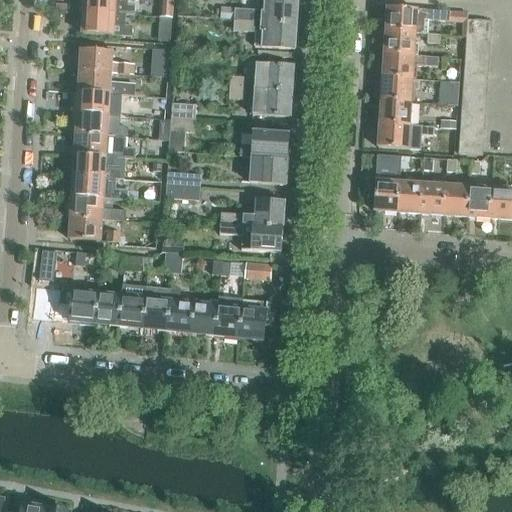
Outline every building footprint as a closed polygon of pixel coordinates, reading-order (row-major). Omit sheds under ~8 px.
[(120,6),(120,0),(79,0),(79,13),(83,13),(113,15),(119,16),(133,17),(134,6),(120,6)] [(160,0),(159,19),(171,19),(171,0),(160,0)] [(257,0),(257,12),(234,10),(233,20),(296,25),(297,0),(257,0)] [(220,9),(220,19),(233,20),(234,10),(220,9)] [(385,33),(415,35),(427,35),(428,21),(448,23),(449,13),(387,9),(385,33)] [(119,27),(119,16),(113,15),(83,13),(81,35),(132,38),(133,28),(119,27)] [(296,25),(233,20),(233,32),(255,34),(254,48),(267,49),(267,48),(294,50),(296,25)] [(466,35),(489,37),(490,23),(467,22),(466,35)] [(159,36),(168,37),(169,24),(160,23),(159,36)] [(414,58),(417,58),(418,46),(415,46),(415,35),(385,33),(384,56),(414,58)] [(466,47),(489,49),(489,37),(466,35),(466,47)] [(439,46),(439,36),(427,36),(426,45),(439,46)] [(465,59),(488,61),(489,49),(466,47),(465,59)] [(81,51),(80,73),(110,75),(116,76),(130,76),(131,66),(117,65),(111,64),(111,53),(81,51)] [(153,51),(151,78),(167,79),(169,52),(153,51)] [(413,67),(437,69),(438,59),(417,58),(414,58),(384,56),(382,79),(412,81),(413,67)] [(465,59),(464,71),(487,73),(488,61),(465,59)] [(262,67),(261,81),(264,82),(264,91),(291,93),(293,67),(265,66),(265,67),(262,67)] [(463,83),(486,85),(487,73),(464,71),(463,83)] [(80,73),(78,94),(109,96),(115,97),(135,98),(136,87),(115,86),(109,85),(110,75),(80,73)] [(230,78),(229,89),(244,90),(244,79),(230,78)] [(380,102),(411,104),(412,81),(382,79),(380,102)] [(459,84),(449,83),(447,106),(457,107),(459,84)] [(462,95),(486,97),(486,85),(463,83),(462,95)] [(243,101),(244,90),(229,89),(228,100),(243,101)] [(253,91),(251,116),(290,118),(291,93),(264,91),(253,91)] [(75,93),(74,114),(107,117),(120,118),(127,119),(128,107),(108,106),(109,96),(78,94),(75,93)] [(462,107),(485,109),(486,97),(462,95),(462,107)] [(379,125),(410,127),(410,126),(413,126),(413,115),(410,115),(411,104),(380,102),(379,125)] [(195,121),(196,107),(171,105),(171,119),(195,121)] [(461,119),(484,121),(485,109),(462,107),(461,119)] [(74,114),(73,125),(76,125),(75,135),(106,137),(106,138),(126,139),(126,128),(119,128),(120,118),(107,117),(74,114)] [(194,135),(195,121),(171,119),(170,121),(169,142),(168,153),(184,154),(186,134),(194,135)] [(460,131),(483,133),(484,121),(461,119),(460,131)] [(160,121),(158,141),(169,142),(170,121),(160,121)] [(456,123),(440,121),(439,130),(455,131),(456,123)] [(410,127),(379,125),(377,149),(420,152),(421,138),(433,138),(433,129),(410,128),(410,127)] [(483,133),(460,131),(459,143),(482,145),(483,133)] [(252,134),(251,158),(287,160),(288,135),(261,133),(261,134),(252,134)] [(71,147),(70,156),(74,156),(104,158),(104,159),(117,160),(135,161),(136,150),(125,149),(126,139),(106,138),(106,137),(75,135),(75,148),(71,147)] [(482,157),(482,145),(459,143),(459,155),(482,157)] [(74,156),(73,177),(103,179),(103,180),(115,181),(132,182),(132,171),(116,170),(117,160),(104,159),(104,158),(74,156)] [(401,158),(377,157),(376,169),(400,171),(401,158)] [(251,158),(249,184),(257,185),(257,184),(285,186),(287,160),(251,158)] [(410,159),(401,158),(400,171),(409,171),(410,159)] [(432,173),(433,160),(423,160),(422,172),(432,173)] [(455,174),(456,162),(447,161),(446,174),(455,174)] [(152,172),(160,173),(161,163),(153,163),(152,172)] [(479,176),(480,164),(470,163),(469,175),(479,176)] [(200,189),(200,177),(167,174),(166,187),(200,189)] [(73,177),(71,198),(102,200),(102,201),(126,202),(127,191),(115,191),(115,181),(103,180),(103,179),(73,177)] [(373,212),(397,214),(399,183),(375,182),(373,212)] [(397,214),(420,215),(422,185),(399,183),(397,214)] [(420,215),(444,217),(446,187),(422,185),(420,215)] [(199,203),(200,189),(166,187),(165,200),(199,203)] [(444,217),(467,219),(469,188),(446,187),(444,217)] [(467,219),(490,220),(492,190),(469,188),(467,219)] [(490,220),(511,221),(511,191),(492,190),(490,220)] [(68,198),(66,219),(70,220),(100,222),(125,224),(125,213),(101,211),(102,201),(102,200),(71,198),(68,198)] [(220,215),(220,224),(282,228),(284,203),(256,201),(256,203),(252,202),(251,218),(244,217),(244,216),(220,215)] [(99,243),(100,222),(70,220),(69,241),(99,243)] [(282,228),(220,224),(219,236),(241,238),(240,251),(281,254),(282,228)] [(124,248),(125,239),(120,239),(120,234),(106,233),(105,244),(118,244),(119,248),(124,248)] [(183,256),(184,245),(161,243),(161,255),(183,256)] [(54,277),(57,251),(46,250),(43,276),(54,277)] [(84,269),(85,255),(76,254),(75,268),(84,269)] [(123,271),(125,258),(116,257),(115,270),(123,271)] [(134,259),(125,258),(123,271),(132,272),(134,259)] [(172,275),(173,261),(164,260),(163,274),(172,275)] [(182,262),(173,261),(172,275),(181,275),(182,262)] [(211,277),(220,278),(222,264),(213,263),(211,277)] [(230,265),(222,264),(220,278),(228,279),(230,265)] [(243,279),(269,282),(270,268),(245,265),(243,279)] [(73,292),(73,290),(60,288),(58,310),(71,311),(69,323),(79,324),(79,322),(94,323),(97,295),(73,292)] [(170,290),(169,298),(170,298),(166,333),(175,334),(175,332),(191,333),(193,304),(179,303),(180,291),(170,290)] [(118,328),(121,297),(121,293),(113,292),(112,296),(97,295),(94,323),(109,325),(108,327),(118,328)] [(130,294),(121,293),(121,297),(118,328),(127,329),(127,326),(142,328),(145,300),(130,298),(130,294)] [(146,294),(145,300),(142,328),(158,330),(157,332),(166,333),(170,298),(169,298),(162,297),(162,296),(146,294)] [(224,336),(238,338),(242,302),(218,300),(218,303),(214,338),(223,339),(224,336)] [(209,306),(193,304),(191,333),(206,335),(205,337),(214,338),(218,303),(209,302),(209,306)] [(253,339),(253,342),(263,343),(264,327),(272,328),(275,305),(242,302),(238,338),(253,339)] [(45,511),(46,510),(44,510),(44,506),(27,502),(27,507),(23,506),(21,511),(45,511)]
